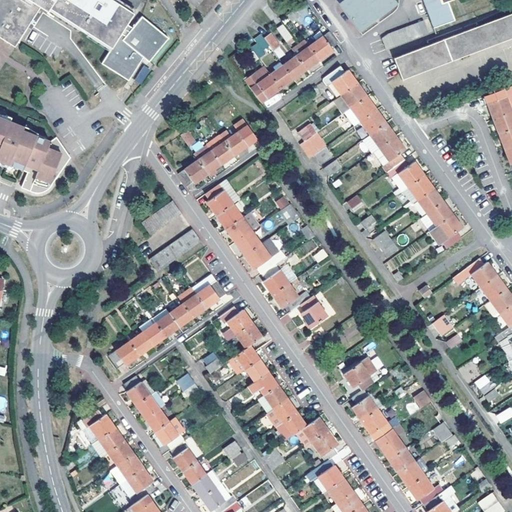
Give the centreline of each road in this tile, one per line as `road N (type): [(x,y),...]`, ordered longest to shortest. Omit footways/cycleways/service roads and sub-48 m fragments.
road 1 (residential): [(405,511),(248,291)]
road 2 (residential): [(107,391),(248,291)]
road 3 (tertiary): [(134,130),(244,0)]
road 4 (residential): [(511,265),(414,131)]
road 5 (residential): [(511,210),(469,115),(414,131)]
road 6 (tertiary): [(62,511),(42,434),(38,357)]
road 7 (residential): [(107,391),(192,511)]
